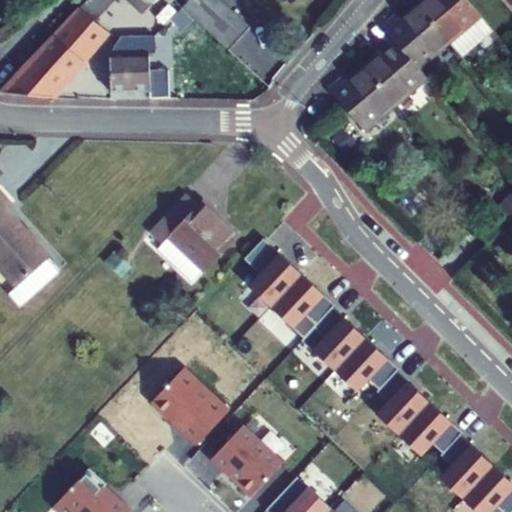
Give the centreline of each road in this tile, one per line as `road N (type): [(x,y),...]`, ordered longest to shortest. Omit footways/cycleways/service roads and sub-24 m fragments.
road 1 (residential): [(269,125),(511,362)]
road 2 (tertiary): [(269,125),(0,116)]
road 3 (residential): [(376,0),(269,125)]
